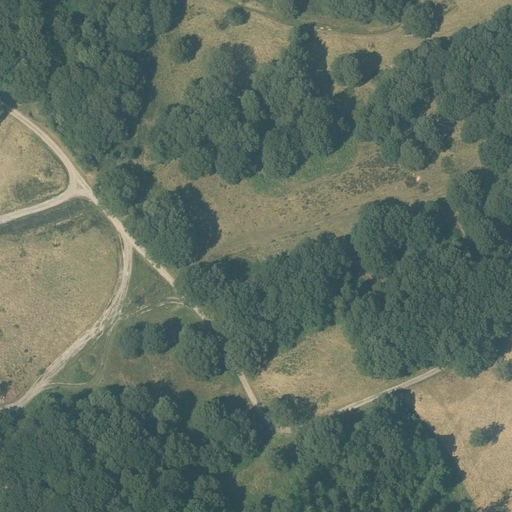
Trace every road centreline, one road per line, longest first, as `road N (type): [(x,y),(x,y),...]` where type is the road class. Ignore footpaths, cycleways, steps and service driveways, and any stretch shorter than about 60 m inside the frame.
road 1 (track): [(0,102),(46,136),(75,184),(214,317),(266,423),(294,429),(511,331)]
road 2 (track): [(123,231),(126,274),(97,377),(78,388),(38,391),(0,419)]
road 3 (track): [(104,0),(75,25),(26,120)]
